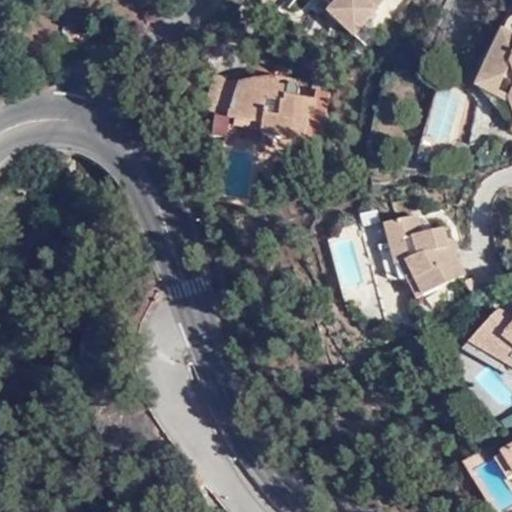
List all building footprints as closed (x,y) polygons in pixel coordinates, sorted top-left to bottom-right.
[(379,0),(324,0),(333,7),(328,13),(353,35),(375,10),(373,8),(379,0)] [(511,34),(504,31),(483,74),(502,83),(497,94),(501,96),(511,100),(511,34)] [(177,72),(166,87),(179,98),(192,83),(177,72)] [(502,83),(483,74),(477,87),(496,96),(497,94),(502,83)] [(242,83),(217,75),(209,100),(208,102),(209,108),(211,111),(213,113),(217,115),(215,122),(213,138),(237,137),(263,141),(263,146),(291,151),(292,140),(305,143),(305,141),(323,143),(331,93),(316,91),(315,100),(299,98),(301,89),(299,86),(295,84),(292,84),(290,85),(288,88),(279,86),(280,77),(279,76),(276,76),(256,80),(242,83)] [(511,100),(501,96),(511,125),(511,100)] [(392,243),(386,245),(392,266),(386,267),(389,278),(411,282),(419,299),(465,276),(453,254),(455,252),(456,251),(457,248),(457,246),(456,244),(455,242),(453,240),(451,240),(447,240),(444,229),(422,235),(417,216),(386,224),(392,243)] [(381,226),(386,245),(392,243),(386,224),(381,226)] [(386,245),(380,246),(386,267),(392,266),(386,245)] [(504,321),(509,314),(500,310),(496,314),(504,321)] [(511,315),(509,314),(504,321),(496,314),(471,343),(506,375),(511,367),(511,315)] [(511,478),(511,448),(496,459),(509,481),(511,478)] [(195,476),(191,479),(203,491),(206,488),(195,476)] [(203,491),(191,479),(189,481),(199,494),(203,491)]
